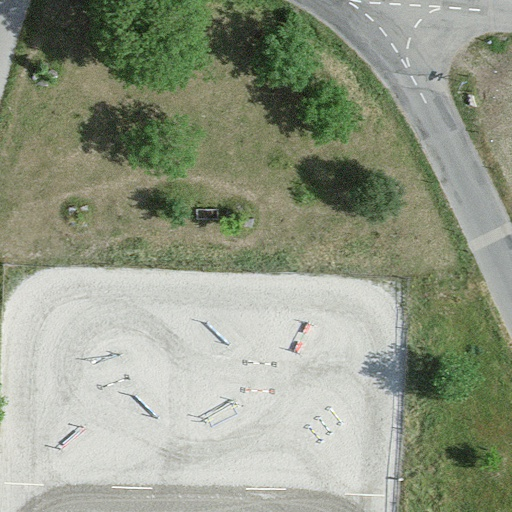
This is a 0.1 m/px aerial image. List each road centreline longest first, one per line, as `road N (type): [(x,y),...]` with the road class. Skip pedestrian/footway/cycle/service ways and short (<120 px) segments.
road 1 (unclassified): [(511,283),(419,86),(361,15)]
road 2 (unclassified): [(511,14),(386,7),(361,15)]
